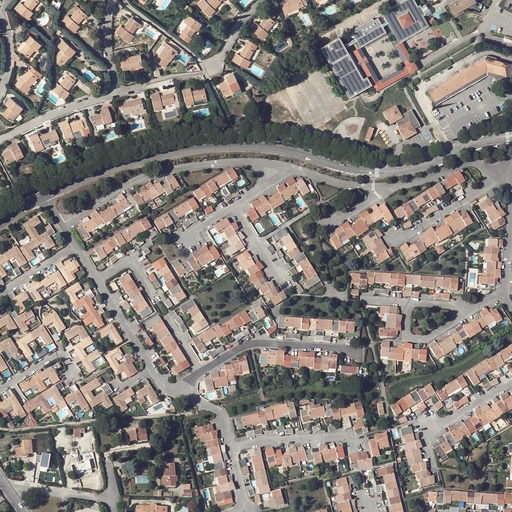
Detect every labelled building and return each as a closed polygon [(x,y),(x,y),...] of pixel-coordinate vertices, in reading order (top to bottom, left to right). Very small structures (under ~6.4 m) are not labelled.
[(39,1),(38,0),(27,0),(24,5),(21,2),(15,9),(28,19),(31,15),(29,13),(31,11),(39,1)] [(221,0),(208,0),(206,2),(204,0),(202,0),(198,5),(209,16),(213,13),(211,11),(213,8),(221,0)] [(305,0),(289,0),(288,1),(287,0),(280,3),(284,13),(292,10),(291,9),(299,5),(300,7),(307,4),(305,0)] [(382,13),(387,21),(388,23),(391,29),(399,43),(403,41),(429,26),(423,16),(425,14),(423,10),(421,7),(420,5),(418,6),(414,0),(404,0),(398,4),(382,13)] [(476,2),(474,0),(456,0),(448,5),(454,15),(463,9),(476,2)] [(426,4),(421,7),(427,17),(431,14),(426,4)] [(89,12),(82,6),(79,8),(86,15),(89,12)] [(86,15),(79,8),(70,18),(68,16),(62,22),(74,33),(78,28),(76,26),(78,24),(86,15)] [(201,24),(188,15),(184,22),(187,24),(182,32),(190,38),(195,30),(194,29),(196,26),(199,28),(201,24)] [(272,19),(267,15),(259,25),(256,23),(250,29),(263,40),(266,36),(264,34),(266,31),(274,21),(272,19)] [(132,34),(139,24),(132,18),(124,29),(121,26),(116,33),(129,43),(132,38),(130,37),(132,34)] [(368,20),(377,37),(386,32),(382,26),(381,24),(378,18),(374,20),(372,18),(368,20)] [(356,41),(360,47),(377,37),(368,20),(355,28),(356,30),(352,33),(355,39),(356,41)] [(33,29),(29,34),(34,38),(38,33),(33,29)] [(34,38),(29,34),(25,39),(28,42),(27,43),(21,51),(29,57),(35,50),(37,47),(38,48),(41,44),(34,38)] [(345,48),(344,45),(339,37),(321,48),(349,97),(356,93),(371,85),(367,76),(364,78),(363,78),(348,53),(345,48)] [(356,41),(355,39),(344,45),(345,48),(356,41)] [(76,51),(68,44),(64,40),(58,47),(62,50),(55,57),(56,58),(54,60),(61,67),(63,64),(62,63),(68,56),(70,57),(76,51)] [(255,49),(257,45),(248,40),(240,55),(236,53),(232,60),(246,69),(249,64),(246,63),(248,60),(254,49),(255,49)] [(71,41),(68,44),(76,51),(77,52),(80,48),(71,41)] [(360,47),(352,51),(376,91),(419,68),(403,41),(396,45),(407,64),(379,80),(360,47)] [(175,50),(170,46),(165,42),(157,53),(159,55),(155,61),(164,68),(169,61),(168,60),(175,50)] [(177,52),(175,50),(168,60),(169,61),(170,62),(177,52)] [(363,78),(364,78),(350,52),(348,53),(363,78)] [(140,55),(136,56),(137,57),(128,59),(128,58),(120,59),(122,71),(130,69),(130,67),(142,64),(140,55)] [(428,90),(434,101),(486,71),(507,76),(510,65),(485,58),(428,90)] [(511,72),(511,65),(510,65),(507,76),(486,71),(434,101),(437,105),(487,75),(510,81),(511,72)] [(42,75),(33,67),(30,70),(36,75),(38,74),(41,77),(42,75)] [(28,85),(36,75),(30,70),(29,69),(26,72),(27,73),(22,79),(21,78),(16,84),(24,92),(29,86),(28,85)] [(60,85),(57,83),(51,89),(64,99),(68,95),(65,93),(67,91),(75,80),(77,78),(77,77),(71,72),(70,72),(60,85)] [(233,73),(227,76),(229,80),(227,81),(219,85),(223,93),(232,90),(235,88),(236,89),(240,87),(233,73)] [(30,87),(38,77),(36,75),(28,85),(29,86),(30,87)] [(207,102),(204,89),(191,93),(190,89),(182,91),(185,107),(191,105),(190,103),(193,102),(202,99),(203,103),(207,102)] [(173,99),(172,94),(159,98),(158,94),(150,95),(154,111),(159,110),(159,107),(161,106),(178,102),(177,98),(173,99)] [(21,111),(23,108),(11,98),(6,103),(10,106),(9,107),(3,114),(11,120),(16,113),(19,110),(21,111)] [(143,109),(141,99),(137,100),(137,101),(129,103),(129,102),(121,104),(122,110),(123,115),(131,113),(131,111),(143,109)] [(113,106),(107,108),(111,121),(117,119),(113,106)] [(390,125),(395,122),(399,120),(402,126),(399,128),(397,128),(404,140),(412,136),(411,134),(413,133),(412,132),(414,130),(418,128),(420,127),(410,110),(401,116),(395,106),(383,113),(390,125)] [(111,121),(107,108),(100,110),(102,114),(101,115),(91,118),(95,127),(103,124),(107,123),(108,125),(112,123),(111,121)] [(85,131),(81,121),(69,125),(67,126),(66,122),(59,125),(65,139),(70,137),(71,139),(74,138),(72,133),(81,130),(82,132),(81,133),(81,134),(83,133),(85,131)] [(374,129),(369,127),(365,139),(370,141),(374,129)] [(74,135),(81,133),(82,132),(81,130),(72,133),(74,138),(75,137),(74,135)] [(54,141),(50,133),(38,138),(37,135),(29,138),(36,153),(41,150),(40,148),(42,147),(54,141)] [(16,144),(10,147),(12,151),(11,152),(3,156),(7,164),(15,160),(19,158),(20,160),(24,158),(16,144)] [(204,196),(205,197),(207,197),(210,194),(213,193),(216,191),(218,190),(216,188),(220,186),(219,185),(222,182),(226,180),(227,181),(229,180),(230,179),(231,181),(237,177),(231,168),(228,170),(192,192),(196,199),(200,196),(201,198),(204,196)] [(458,171),(394,211),(397,217),(401,215),(402,216),(405,214),(406,216),(412,213),(419,209),(417,207),(420,205),(419,203),(423,201),(427,198),(428,200),(431,198),(432,200),(436,198),(442,194),(444,193),(443,191),(446,189),(445,187),(449,185),(453,183),(454,184),(457,182),(458,185),(461,182),(464,181),(462,178),(459,173),(462,172),(461,170),(459,172),(458,171)] [(78,227),(76,229),(84,242),(90,237),(87,233),(87,232),(90,230),(89,228),(95,224),(98,222),(99,224),(103,221),(104,223),(105,224),(109,222),(111,220),(113,219),(117,217),(116,215),(115,214),(118,212),(117,210),(121,208),(125,206),(126,208),(129,206),(129,207),(130,209),(136,205),(139,209),(148,203),(147,200),(146,199),(149,197),(153,194),(154,196),(157,194),(159,196),(165,192),(167,196),(173,192),(172,190),(175,188),(174,187),(178,185),(172,175),(165,178),(167,183),(164,185),(161,187),(159,183),(155,185),(153,187),(149,182),(144,187),(136,190),(138,193),(139,195),(133,199),(131,197),(130,195),(125,198),(125,199),(121,194),(115,199),(109,202),(111,207),(108,209),(102,213),(100,214),(99,215),(95,210),(90,215),(92,219),(89,221),(87,217),(80,220),(81,223),(82,225),(78,227)] [(252,209),(246,213),(252,222),(258,218),(257,217),(260,215),(259,213),(263,211),(267,208),(268,210),(271,208),(272,210),(284,202),(283,200),(286,199),(285,197),(288,195),(295,191),(296,192),(299,190),(303,196),(309,192),(301,179),(295,183),(291,179),(286,183),(288,187),(285,189),(282,185),(276,188),(278,193),(266,200),(262,196),(257,201),(251,204),(252,209)] [(225,186),(223,184),(222,182),(219,185),(220,186),(216,188),(218,190),(220,189),(225,186)] [(463,194),(460,189),(447,197),(451,202),(456,197),(463,194)] [(236,190),(223,198),(227,202),(232,198),(239,195),(236,190)] [(196,199),(200,204),(202,202),(201,200),(204,198),(205,197),(204,196),(201,198),(200,196),(196,199)] [(161,226),(162,228),(164,227),(166,226),(167,228),(179,220),(177,218),(179,217),(181,216),(179,214),(183,212),(187,210),(188,211),(190,210),(191,209),(192,211),(198,208),(192,198),(154,223),(157,228),(161,226)] [(492,204),(488,198),(479,204),(479,205),(482,210),(484,209),(486,212),(488,211),(490,215),(493,219),(491,220),(493,223),(491,224),(491,225),(495,230),(504,224),(500,218),(502,217),(505,215),(500,209),(497,202),(493,204),(492,204)] [(336,236),(330,239),(335,248),(341,244),(340,243),(343,241),(342,239),(346,237),(350,234),(351,236),(354,234),(355,236),(367,229),(366,227),(369,225),(368,223),(372,221),(378,217),(379,219),(383,217),(386,222),(392,218),(384,205),(379,209),(378,209),(374,205),(369,210),(371,213),(368,215),(366,211),(360,214),(361,217),(362,219),(355,223),(350,227),(349,227),(346,223),(341,228),(334,230),(335,234),(336,236)] [(435,205),(421,213),(425,218),(431,213),(437,210),(435,205)] [(484,209),(482,210),(486,217),(490,215),(488,211),(486,212),(484,209)] [(399,248),(397,249),(399,252),(400,251),(401,253),(404,259),(408,256),(409,257),(412,256),(414,258),(426,250),(424,248),(427,246),(426,245),(430,242),(434,240),(435,242),(435,241),(438,239),(439,241),(447,237),(450,235),(452,234),(450,232),(454,230),(453,229),(456,226),(460,224),(461,225),(464,223),(465,225),(471,222),(465,212),(460,216),(456,212),(450,217),(443,220),(445,223),(446,225),(434,232),(430,228),(424,233),(418,235),(420,241),(418,242),(411,246),(408,248),(404,244),(399,248)] [(37,216),(23,225),(33,240),(20,249),(28,262),(34,258),(30,251),(44,242),(48,249),(54,245),(49,236),(55,233),(49,225),(44,229),(46,233),(39,237),(33,227),(40,222),(37,216)] [(195,216),(181,224),(185,228),(191,224),(197,221),(195,216)] [(145,218),(94,250),(95,252),(99,259),(105,255),(104,254),(108,251),(106,250),(110,247),(114,245),(115,247),(118,245),(119,247),(131,239),(130,237),(132,236),(133,235),(132,234),(136,231),(140,229),(141,231),(142,230),(144,229),(145,231),(151,227),(145,218)] [(226,219),(213,227),(217,233),(222,230),(224,233),(226,232),(230,238),(232,242),(231,243),(233,246),(230,247),(227,249),(231,255),(238,250),(240,253),(245,250),(243,247),(240,241),(241,240),(244,237),(239,233),(236,235),(234,232),(238,230),(235,223),(230,225),(228,222),(226,219)] [(472,223),(471,222),(465,225),(464,223),(461,225),(460,224),(456,226),(458,230),(459,231),(472,223)] [(433,230),(434,232),(446,225),(445,223),(442,225),(436,228),(433,230)] [(87,232),(87,233),(97,227),(95,224),(89,228),(90,230),(87,232)] [(284,228),(271,236),(274,240),(275,242),(280,239),(282,242),(279,244),(284,251),(287,249),(289,253),(287,254),(291,260),(293,258),(297,265),(299,264),(300,265),(300,266),(302,265),(304,269),(307,273),(305,274),(308,278),(309,280),(303,283),(307,289),(320,281),(302,253),(300,254),(284,228)] [(392,255),(390,249),(387,250),(384,251),(381,245),(377,239),(379,237),(381,235),(379,232),(377,230),(367,235),(370,239),(368,240),(370,243),(368,244),(371,250),(375,257),(377,255),(379,258),(381,257),(383,261),(392,255)] [(147,235),(151,240),(156,235),(154,231),(147,235)] [(143,243),(142,241),(141,239),(134,244),(138,248),(143,243)] [(490,244),(488,243),(488,247),(485,247),(485,248),(485,253),(485,254),(485,256),(484,261),(487,261),(487,265),(489,265),(488,269),(488,274),(486,273),(486,277),(479,277),(479,284),(494,285),(494,278),(497,278),(500,278),(499,270),(501,264),(495,262),(495,259),(496,251),(496,247),(503,248),(502,240),(490,239),(490,244)] [(275,252),(271,245),(266,249),(271,254),(275,252)] [(439,246),(433,247),(435,249),(438,255),(445,251),(443,247),(439,246)] [(0,277),(1,279),(3,277),(6,275),(0,265),(14,256),(21,266),(26,263),(16,247),(0,257),(0,277)] [(105,255),(106,256),(107,255),(113,251),(111,249),(110,247),(106,250),(108,251),(104,254),(105,255)] [(219,257),(214,247),(208,251),(207,250),(204,247),(199,251),(192,254),(194,259),(192,261),(188,263),(187,261),(183,264),(181,265),(177,260),(172,266),(177,274),(181,272),(182,274),(185,272),(187,274),(193,270),(194,273),(200,269),(199,266),(202,265),(200,263),(204,260),(208,258),(209,260),(212,258),(214,260),(215,260),(219,257)] [(278,249),(275,252),(278,259),(283,257),(283,256),(278,249)] [(378,264),(383,261),(381,257),(379,258),(377,255),(375,257),(371,250),(370,251),(378,264)] [(122,251),(108,260),(112,264),(117,259),(124,256),(122,251)] [(250,258),(246,252),(236,257),(237,259),(240,263),(240,264),(242,263),(244,266),(246,265),(248,268),(250,272),(248,273),(250,276),(249,277),(251,282),(253,283),(256,289),(258,289),(260,292),(261,291),(264,295),(265,294),(268,300),(270,299),(272,302),(274,301),(276,305),(286,299),(283,292),(280,294),(278,294),(277,293),(274,288),(271,281),(268,283),(266,284),(262,277),(258,272),(260,270),(263,267),(258,262),(255,255),(251,257),(250,258)] [(162,259),(152,265),(156,271),(158,270),(159,272),(160,273),(162,272),(166,279),(165,280),(166,282),(167,283),(164,285),(172,297),(174,295),(175,297),(176,298),(178,297),(180,301),(186,298),(162,259)] [(77,268),(73,263),(73,262),(71,263),(65,267),(64,268),(60,262),(56,265),(68,284),(74,280),(69,273),(76,268),(77,268)] [(13,271),(11,272),(9,273),(13,279),(21,274),(17,268),(13,271)] [(69,273),(74,280),(76,278),(73,274),(78,271),(76,268),(69,273)] [(288,271),(293,276),(297,274),(292,268),(288,271)] [(32,288),(30,284),(28,282),(24,285),(36,303),(42,300),(38,293),(56,281),(60,288),(66,285),(58,272),(39,283),(32,288)] [(366,275),(349,274),(349,283),(351,283),(351,281),(355,281),(355,283),(357,283),(359,283),(359,285),(366,286),(366,283),(373,284),(373,282),(375,282),(376,282),(376,280),(381,281),(385,281),(385,283),(387,283),(389,283),(389,285),(403,286),(403,284),(405,284),(407,284),(407,282),(412,283),(416,283),(416,285),(418,285),(420,285),(419,287),(434,288),(434,286),(436,286),(437,286),(437,285),(442,285),(446,285),(446,287),(448,287),(450,287),(450,289),(457,290),(457,279),(367,272),(366,275)] [(160,287),(152,273),(147,277),(152,282),(155,289),(160,287)] [(127,274),(120,279),(124,286),(122,287),(129,298),(130,299),(131,298),(132,298),(134,301),(133,301),(130,302),(137,313),(139,312),(142,318),(151,313),(151,312),(148,308),(127,274)] [(111,286),(113,291),(118,289),(114,282),(110,285),(111,286)] [(88,300),(91,299),(94,296),(93,295),(91,291),(89,289),(83,292),(86,296),(79,301),(74,294),(81,289),(78,283),(64,292),(76,310),(83,306),(87,312),(80,317),(86,326),(93,322),(98,329),(104,325),(101,321),(98,316),(100,315),(104,312),(103,311),(102,308),(96,312),(92,305),(88,300)] [(295,288),(300,294),(303,292),(299,285),(295,288)] [(122,287),(121,288),(125,294),(127,297),(128,299),(129,298),(122,287)] [(12,292),(8,295),(20,314),(26,310),(21,303),(28,298),(25,292),(16,298),(12,292)] [(164,303),(165,305),(168,308),(172,306),(168,299),(164,303)] [(192,300),(179,307),(183,314),(188,310),(190,313),(192,312),(194,316),(197,319),(195,320),(197,324),(191,327),(195,333),(208,325),(192,300)] [(129,317),(134,315),(126,302),(121,305),(126,311),(129,317)] [(217,325),(191,341),(192,343),(199,354),(206,350),(202,345),(203,344),(205,343),(204,341),(208,339),(211,337),(212,338),(215,336),(216,336),(217,339),(222,336),(223,338),(231,333),(229,331),(231,330),(232,329),(231,327),(235,325),(239,323),(240,324),(242,323),(243,322),(244,325),(245,324),(249,322),(250,321),(252,324),(258,320),(257,318),(259,317),(260,316),(260,315),(263,312),(259,307),(246,315),(244,311),(219,327),(217,325)] [(396,308),(381,307),(381,314),(386,314),(386,318),(388,318),(388,322),(387,327),(385,326),(385,330),(380,330),(379,337),(394,337),(394,331),(397,330),(400,330),(399,323),(401,316),(395,314),(396,311),(396,308)] [(500,317),(495,309),(492,310),(489,312),(489,313),(485,308),(480,313),(472,316),(474,319),(475,321),(469,325),(466,327),(463,329),(459,324),(454,330),(447,332),(448,335),(449,337),(443,341),(437,345),(436,343),(434,340),(428,345),(434,354),(437,352),(439,354),(441,352),(443,354),(449,350),(455,346),(454,344),(457,342),(456,341),(459,338),(463,336),(464,338),(467,336),(469,338),(481,331),(479,328),(483,326),(481,325),(485,322),(489,320),(490,322),(492,321),(493,320),(494,321),(500,317)] [(15,311),(11,314),(22,333),(28,329),(24,322),(34,316),(30,310),(18,317),(15,311)] [(51,315),(49,316),(45,319),(42,321),(46,326),(53,322),(59,332),(61,331),(65,328),(55,312),(51,315)] [(0,328),(6,324),(11,332),(17,328),(8,315),(0,319),(0,328)] [(157,315),(145,323),(148,329),(150,327),(154,325),(156,329),(158,328),(160,331),(162,335),(161,336),(162,339),(160,340),(164,346),(168,353),(170,351),(172,354),(174,353),(176,357),(178,361),(177,362),(179,365),(177,366),(173,368),(177,374),(189,366),(178,348),(173,341),(157,315)] [(187,330),(178,316),(174,320),(179,325),(182,332),(187,330)] [(279,317),(278,328),(285,329),(285,327),(287,327),(289,327),(289,325),(293,325),(298,326),(297,328),(299,328),(301,328),(301,330),(315,331),(315,329),(319,329),(319,327),(323,328),(328,328),(327,330),(331,330),(331,332),(345,333),(345,331),(347,331),(349,331),(349,330),(354,330),(354,323),(279,317)] [(485,322),(486,324),(490,329),(495,326),(492,321),(490,322),(489,320),(485,322)] [(261,325),(265,329),(271,325),(268,321),(261,325)] [(66,349),(67,351),(69,355),(73,353),(75,351),(76,353),(77,355),(78,356),(73,359),(76,364),(75,364),(77,368),(82,365),(83,364),(85,367),(87,370),(89,373),(95,369),(90,362),(100,356),(97,350),(90,355),(87,357),(85,354),(82,349),(92,343),(81,324),(65,334),(68,340),(78,334),(83,341),(73,347),(70,343),(64,347),(66,349)] [(115,330),(114,328),(111,324),(98,333),(102,338),(109,334),(116,345),(122,341),(118,334),(115,330)] [(154,325),(150,327),(153,331),(155,334),(160,331),(158,328),(156,329),(154,325)] [(43,326),(16,342),(26,358),(33,354),(26,344),(40,336),(46,346),(53,342),(43,326)] [(249,334),(247,329),(233,337),(237,341),(242,337),(249,334)] [(160,331),(155,334),(159,342),(163,347),(164,346),(160,340),(162,339),(161,336),(162,335),(160,331)] [(153,345),(144,332),(140,336),(145,340),(147,347),(153,345)] [(215,336),(212,338),(209,341),(205,343),(206,344),(210,342),(215,339),(216,338),(215,336)] [(10,338),(0,344),(0,352),(0,353),(8,348),(14,358),(20,355),(10,338)] [(388,342),(381,343),(380,356),(385,356),(385,357),(388,357),(388,359),(402,360),(402,359),(405,359),(406,357),(410,357),(415,358),(415,359),(418,359),(418,361),(425,362),(426,351),(423,351),(419,350),(418,345),(411,345),(404,344),(403,347),(403,349),(396,349),(392,349),(389,348),(388,342)] [(511,344),(463,375),(464,377),(466,375),(473,386),(479,382),(476,378),(477,377),(479,376),(478,374),(482,372),(486,369),(487,371),(490,369),(491,371),(492,370),(494,369),(497,367),(500,364),(503,363),(502,361),(505,360),(504,358),(508,356),(511,354),(511,344)] [(173,359),(176,357),(174,353),(172,354),(170,351),(168,353),(164,346),(163,347),(166,353),(171,360),(173,359)] [(221,346),(208,354),(212,358),(217,354),(224,351),(221,346)] [(44,348),(35,353),(39,358),(41,357),(45,354),(47,353),(44,348)] [(118,348),(105,357),(116,375),(123,371),(128,378),(134,374),(128,365),(131,363),(134,361),(133,359),(129,353),(123,358),(125,362),(119,366),(115,358),(122,354),(118,348)] [(330,354),(329,356),(328,360),(321,359),(318,359),(314,358),(313,353),(306,353),(299,352),(298,357),(295,357),(287,356),(284,356),(283,351),(276,351),(269,350),(268,352),(268,355),(261,354),(260,365),(267,366),(267,364),(271,364),(271,363),(275,363),(280,363),(280,365),(283,365),(283,367),(297,368),(298,366),(301,366),(301,365),(305,365),(310,365),(310,367),(313,367),(313,369),(327,370),(327,368),(331,369),(331,367),(336,367),(337,356),(330,354)] [(163,373),(169,371),(166,366),(164,364),(160,357),(156,361),(161,366),(163,373)] [(245,357),(238,358),(238,360),(238,364),(232,365),(224,366),(224,369),(225,372),(218,373),(210,374),(211,377),(211,380),(204,381),(207,392),(214,390),(213,388),(217,387),(216,385),(221,384),(227,382),(227,381),(228,380),(231,380),(230,378),(235,377),(234,376),(241,374),(241,372),(244,371),(243,370),(248,368),(245,357)] [(131,363),(128,365),(134,374),(137,372),(134,367),(131,363)] [(59,368),(57,364),(42,373),(38,375),(21,386),(25,392),(36,385),(40,392),(46,388),(41,381),(48,377),(53,384),(59,380),(54,371),(59,368)] [(355,374),(356,367),(341,366),(340,373),(347,374),(347,377),(348,377),(348,382),(359,383),(360,378),(361,376),(358,375),(355,374)] [(463,388),(467,385),(461,376),(435,392),(441,401),(444,399),(447,398),(446,396),(449,394),(448,393),(452,390),(456,388),(457,389),(460,388),(461,389),(463,388)] [(96,379),(80,389),(92,408),(102,402),(106,409),(112,405),(108,398),(107,396),(112,392),(107,384),(101,388),(104,392),(94,398),(90,391),(100,385),(99,384),(96,379)] [(141,382),(143,385),(145,387),(143,389),(141,390),(136,393),(139,399),(143,397),(147,395),(153,405),(159,401),(145,379),(141,382)] [(24,405),(25,405),(27,409),(28,411),(39,404),(46,414),(51,410),(50,409),(45,400),(52,396),(53,397),(55,400),(58,406),(64,402),(57,391),(63,387),(60,382),(24,405)] [(489,382),(482,386),(486,391),(491,386),(489,382)] [(74,385),(70,387),(71,389),(74,393),(72,394),(65,399),(68,405),(76,400),(82,410),(88,407),(74,385)] [(415,391),(389,407),(395,416),(401,412),(400,411),(401,410),(403,409),(401,407),(405,404),(409,402),(410,404),(411,403),(414,402),(415,403),(416,403),(421,400),(422,402),(428,398),(427,396),(430,394),(429,393),(433,390),(429,385),(416,393),(415,391)] [(127,390),(113,399),(121,412),(127,408),(123,401),(134,394),(130,388),(127,390)] [(439,445),(434,449),(441,462),(447,458),(446,455),(444,452),(450,448),(450,446),(451,445),(456,443),(454,441),(458,439),(457,437),(461,435),(464,432),(465,434),(468,432),(470,434),(474,432),(475,430),(481,426),(480,424),(483,423),(483,421),(486,419),(490,416),(491,418),(494,416),(495,418),(507,410),(506,408),(509,407),(508,405),(511,403),(511,402),(511,388),(508,392),(500,396),(501,399),(502,401),(496,405),(493,407),(490,409),(488,407),(486,405),(480,409),(474,412),(475,415),(476,417),(470,421),(467,423),(464,425),(460,420),(455,425),(448,428),(449,431),(450,434),(444,437),(438,440),(438,443),(439,445)] [(0,414),(0,415),(6,412),(4,410),(12,406),(14,409),(18,415),(24,412),(10,390),(6,393),(9,398),(1,404),(0,402),(0,414)] [(433,390),(429,393),(430,394),(427,396),(428,398),(430,398),(435,394),(433,390)] [(466,397),(452,405),(456,410),(461,405),(468,402),(466,397)] [(278,406),(270,408),(263,410),(264,412),(235,419),(237,430),(244,428),(244,425),(247,425),(246,423),(251,422),(255,421),(255,423),(259,422),(259,424),(260,424),(267,423),(266,420),(270,419),(273,418),(272,416),(276,415),(275,413),(280,412),(284,411),(284,413),(287,412),(288,412),(290,419),(297,417),(293,402),(290,403),(287,403),(282,405),(281,402),(277,403),(278,406)] [(364,417),(360,402),(331,409),(330,405),(320,407),(319,404),(314,406),(315,409),(300,412),(303,423),(310,421),(310,419),(311,418),(312,418),(312,416),(317,415),(321,414),(321,416),(323,415),(325,415),(326,417),(333,415),(334,420),(341,418),(340,416),(344,415),(343,413),(347,412),(352,411),(352,413),(355,412),(356,415),(357,418),(359,418),(362,417),(364,417)] [(433,406),(437,411),(442,406),(440,402),(433,406)] [(423,404),(417,409),(420,413),(426,408),(423,404)] [(4,410),(6,412),(7,414),(14,409),(12,406),(4,410)] [(27,409),(25,410),(25,411),(28,415),(31,420),(32,422),(34,421),(28,411),(27,409)] [(24,412),(18,415),(20,420),(28,415),(25,411),(24,412)] [(480,424),(481,426),(482,427),(489,423),(486,419),(483,421),(483,423),(480,424)] [(210,432),(209,425),(193,429),(195,436),(199,435),(202,434),(203,438),(205,437),(208,449),(210,448),(211,452),(213,451),(214,455),(215,460),(213,460),(214,464),(212,464),(215,478),(217,478),(218,481),(220,480),(222,489),(220,489),(221,493),(219,494),(215,495),(216,501),(217,502),(231,498),(231,494),(230,491),(235,489),(232,482),(232,475),(226,475),(225,472),(224,468),(222,462),(225,461),(228,460),(225,453),(224,446),(221,446),(218,446),(217,439),(216,432),(214,432),(210,432)] [(412,432),(411,427),(400,429),(402,436),(403,436),(404,439),(406,439),(408,447),(406,448),(407,451),(405,452),(409,466),(410,465),(411,468),(413,468),(414,473),(415,473),(417,480),(419,479),(420,483),(421,482),(423,487),(434,484),(433,476),(430,476),(428,477),(426,470),(425,463),(422,463),(420,463),(416,449),(419,448),(422,447),(418,440),(418,433),(412,434),(412,432)] [(137,439),(147,438),(146,429),(141,430),(133,431),(128,431),(130,442),(137,442),(137,439)] [(202,434),(199,435),(201,443),(204,442),(208,457),(210,456),(214,455),(213,451),(211,452),(210,448),(208,449),(205,437),(203,438),(202,434)] [(382,434),(375,435),(375,438),(376,441),(369,442),(373,457),(379,455),(378,449),(382,448),(381,446),(388,444),(386,434),(382,434)] [(454,441),(456,443),(463,438),(462,436),(461,435),(457,437),(458,439),(454,441)] [(25,454),(28,454),(32,454),(31,440),(22,441),(22,448),(14,449),(15,458),(25,457),(25,454)] [(274,454),(272,449),(265,451),(268,464),(276,462),(276,464),(283,463),(284,467),(291,465),(291,464),(295,463),(294,460),(298,459),(303,458),(303,461),(306,460),(307,462),(314,460),(315,464),(322,463),(321,461),(325,460),(325,458),(329,457),(333,456),(334,458),(337,457),(338,459),(344,457),(342,447),(339,447),(335,448),(333,443),(326,446),(319,446),(319,452),(316,453),(312,454),(311,449),(308,450),(304,451),(302,446),(296,449),(289,449),(289,455),(286,455),(282,456),(281,452),(278,453),(274,454)] [(270,492),(259,448),(248,451),(249,458),(250,457),(252,457),(253,460),(255,460),(257,469),(255,469),(256,473),(254,473),(254,475),(256,484),(257,487),(259,486),(260,490),(262,490),(263,494),(270,492)] [(364,452),(349,456),(351,463),(357,461),(358,465),(360,464),(361,469),(372,466),(372,459),(368,459),(366,459),(364,452)] [(43,455),(38,455),(37,462),(42,462),(40,471),(49,472),(51,454),(43,453),(43,455)] [(249,474),(245,459),(240,461),(243,467),(243,474),(249,474)] [(81,463),(78,463),(71,465),(73,475),(84,472),(83,470),(91,469),(89,460),(81,462),(81,463)] [(169,470),(164,470),(164,476),(164,477),(167,477),(167,487),(176,487),(176,482),(175,476),(174,464),(169,465),(169,470)] [(402,511),(392,470),(391,467),(377,470),(379,477),(384,476),(385,478),(385,479),(387,479),(388,483),(389,487),(387,487),(388,490),(388,491),(386,492),(390,506),(392,505),(392,506),(393,508),(394,508),(395,511),(402,511)] [(350,485),(353,483),(350,477),(338,480),(339,483),(338,484),(339,488),(337,488),(338,495),(336,496),(338,503),(339,502),(340,506),(342,505),(343,510),(343,511),(356,511),(355,507),(354,500),(351,500),(348,500),(346,493),(349,493),(347,486),(350,485)] [(268,504),(269,508),(284,504),(280,490),(272,492),(274,499),(267,501),(268,504)] [(444,493),(428,492),(428,499),(432,499),(432,502),(436,502),(436,504),(441,504),(443,504),(443,502),(450,502),(450,500),(454,500),(454,498),(458,499),(463,499),(462,501),(466,501),(466,503),(468,504),(478,504),(480,505),(480,502),(484,502),(484,501),(489,501),(493,501),(493,503),(495,503),(496,503),(496,506),(504,506),(504,504),(511,504),(511,502),(511,501),(511,493),(504,493),(504,495),(444,491),(444,493)] [(216,501),(205,503),(206,509),(218,506),(217,502),(216,501)]
